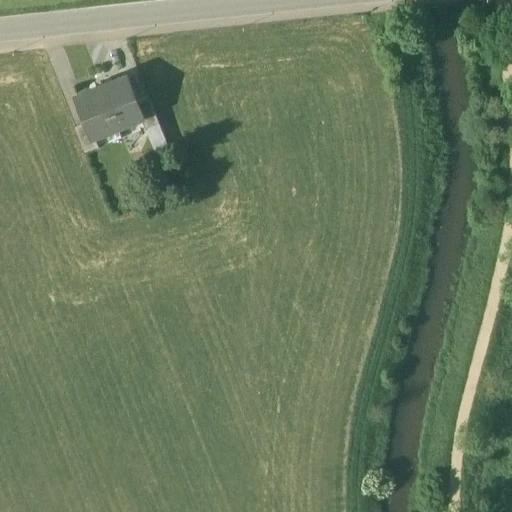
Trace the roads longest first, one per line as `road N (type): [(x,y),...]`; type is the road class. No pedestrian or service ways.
road 1 (residential): [(0,37),(351,0)]
road 2 (track): [(511,237),(459,511)]
